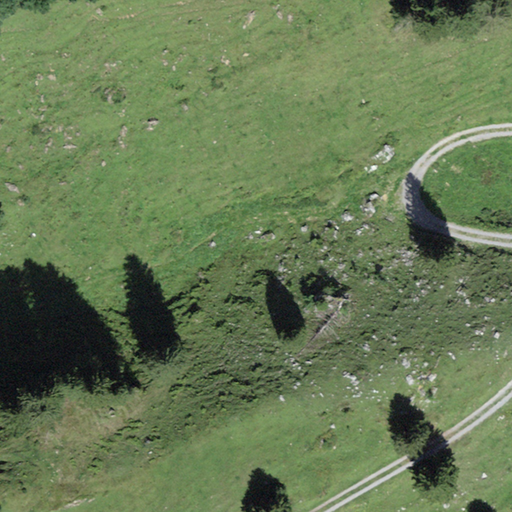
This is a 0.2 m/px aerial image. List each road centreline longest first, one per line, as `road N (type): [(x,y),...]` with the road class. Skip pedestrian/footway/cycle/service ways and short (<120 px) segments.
road 1 (track): [(511,131),(443,145),(416,179),(415,199),(441,227),(511,241)]
road 2 (track): [(511,389),(460,431),(326,511)]
